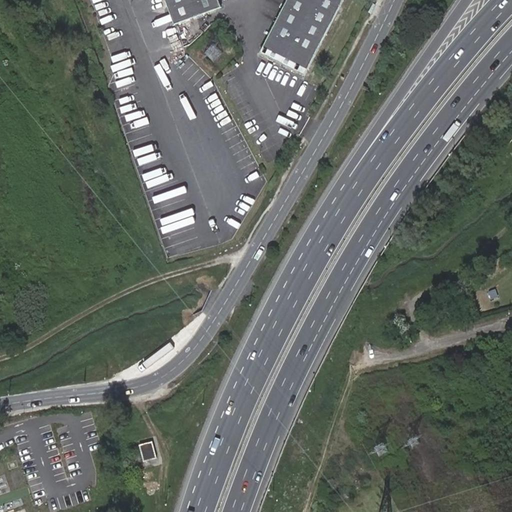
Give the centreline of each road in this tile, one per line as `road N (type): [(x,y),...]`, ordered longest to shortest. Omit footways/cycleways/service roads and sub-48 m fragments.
road 1 (unclassified): [(394,0),(222,307),(178,364),(117,391),(0,405)]
road 2 (trunk): [(236,511),(296,364),(339,286),(393,197),(511,46)]
road 3 (trunk): [(507,0),(361,185),(264,355)]
road 4 (trunk): [(467,0),(346,175),(264,355)]
road 5 (trunk): [(264,355),(202,511)]
